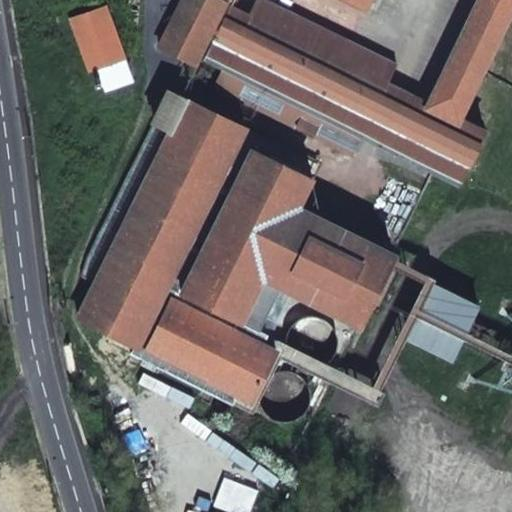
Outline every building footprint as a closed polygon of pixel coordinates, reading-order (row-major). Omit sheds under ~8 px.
[(131,353),(232,403),(237,394),(251,401),(276,350),(262,343),(265,338),(288,290),(358,324),(369,298),(375,301),(391,270),(385,267),(389,260),(393,253),(296,206),(312,177),(237,142),(254,106),(315,134),(310,148),(348,166),(361,138),(458,186),(498,103),(472,90),(511,8),(511,0),(477,0),(427,105),(405,93),(416,73),(261,1),(261,0),(181,0),(159,45),(200,65),(185,98),(169,90),(88,258),(81,278),(94,284),(78,318),(135,345),(131,353)] [(347,0),(367,10),(371,0),(347,0)] [(97,93),(132,80),(105,7),(70,19),(97,93)] [(408,338),(452,359),(455,351),(483,365),(501,327),(473,313),(477,306),(434,284),(408,338)] [(286,346),(289,354),(295,360),(302,364),(310,365),(319,364),(327,360),(332,354),(336,346),(336,337),(334,329),(329,321),(322,316),(314,314),(306,314),(298,317),(291,323),(287,330),(285,338),(286,346)] [(257,402),(261,410),(266,416),(274,420),(282,422),(290,421),(298,417),(304,410),(308,402),(308,393),(306,385),(301,378),(294,373),(286,371),(277,371),(269,374),(263,379),(259,386),(257,394),(257,402)]
